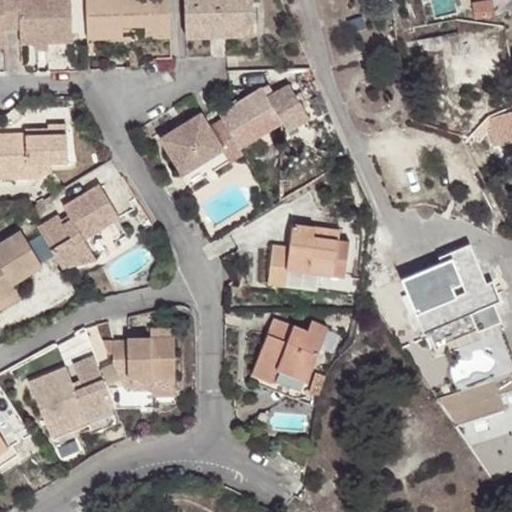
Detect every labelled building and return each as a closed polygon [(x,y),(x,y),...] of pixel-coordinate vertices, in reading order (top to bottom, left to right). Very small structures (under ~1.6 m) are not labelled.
[(5,0),(6,32),(18,31),(18,47),(33,46),(45,46),(70,45),(68,0),(5,0)] [(169,0),(83,0),(85,38),(123,37),(143,36),(150,37),(150,48),(171,46),(171,35),(169,0)] [(251,0),(183,0),(185,39),(233,36),(232,24),(252,23),(251,0)] [(232,24),(233,36),(253,35),(252,23),(232,24)] [(123,37),(85,38),(85,50),(123,48),(123,37)] [(219,115),(240,149),(282,123),(287,133),(308,120),(287,86),(267,99),(261,89),(219,115)] [(511,139),(511,110),(488,117),(496,144),(511,139)] [(238,150),(240,149),(219,115),(218,116),(238,150)] [(201,116),(161,141),(183,176),(223,152),(201,116)] [(29,137),(0,137),(0,157),(2,157),(3,175),(31,175),(43,181),(53,173),(53,166),(70,165),(70,127),(51,128),(51,132),(50,132),(50,138),(29,139),(29,137)] [(2,157),(0,157),(0,181),(43,181),(31,175),(3,175),(2,157)] [(53,166),(53,173),(70,173),(70,165),(53,166)] [(104,189),(67,210),(72,219),(74,223),(67,227),(65,223),(62,219),(41,231),(66,272),(100,264),(97,259),(88,243),(121,223),(123,222),(104,189)] [(72,219),(65,223),(67,227),(74,223),(72,219)] [(313,237),(315,227),(291,225),(289,248),(273,245),(268,284),(341,293),(348,242),(337,241),(313,237)] [(338,231),(315,227),(313,237),(337,241),(338,231)] [(27,273),(42,264),(25,232),(0,246),(0,305),(21,293),(17,287),(30,278),(27,273)] [(465,295),(455,299),(463,320),(501,303),(493,283),(486,286),(469,247),(437,260),(439,266),(401,283),(412,308),(427,302),(451,291),(461,286),(465,295)] [(45,269),(42,264),(27,273),(30,278),(45,269)] [(451,291),(455,299),(465,295),(461,286),(451,291)] [(0,312),(24,298),(21,293),(0,305),(0,312)] [(427,302),(412,308),(424,337),(439,330),(427,302)] [(273,319),(267,334),(285,342),(292,326),(273,319)] [(285,342),(267,334),(250,374),(272,383),(278,371),(306,382),(327,329),(310,322),(306,332),(292,326),(285,342)] [(127,340),(111,340),(111,364),(118,374),(129,377),(174,377),(174,337),(127,337),(127,340)] [(115,407),(105,377),(103,378),(93,356),(73,364),(82,387),(75,390),(66,367),(28,383),(50,436),(71,428),(70,425),(115,407)] [(460,388),(470,419),(505,408),(495,375),(460,388)] [(0,434),(0,453),(8,448),(0,434)] [(0,466),(18,455),(12,445),(8,448),(0,453),(0,466)]
